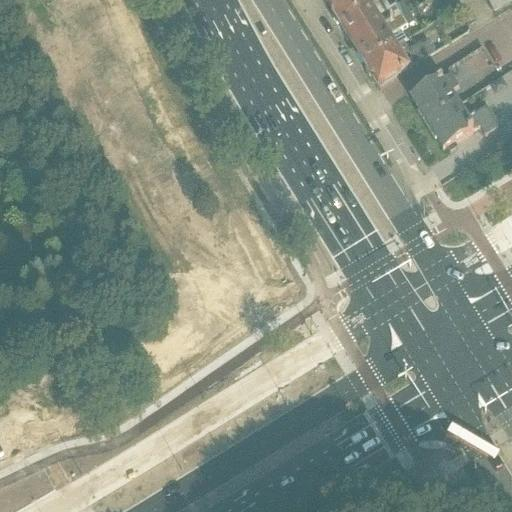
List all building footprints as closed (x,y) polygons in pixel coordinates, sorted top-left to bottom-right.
[(340,0),(328,8),(332,16),(332,17),(334,20),(333,23),(336,28),(339,29),(340,29),(370,11),(363,0),(340,0)] [(511,0),(484,0),(494,16),(511,5),(511,0)] [(370,11),(340,29),(352,50),(401,20),(408,16),(401,5),(390,12),(384,2),(370,11)] [(401,20),(352,50),(365,70),(395,51),(405,46),(407,44),(407,43),(405,41),(401,34),(414,25),(408,16),(401,20)] [(366,71),(365,75),(368,79),(371,80),(373,83),(374,83),(379,91),(380,90),(396,80),(426,61),(420,50),(411,56),(401,61),(395,51),(365,70),(366,71)] [(425,128),(426,129),(456,110),(448,98),(457,92),(449,79),(410,104),(410,105),(412,104),(426,127),(425,128)] [(456,110),(426,129),(427,129),(442,152),(440,153),(442,154),(478,131),(480,130),(485,139),(497,132),(485,112),(483,113),(474,118),(473,116),(464,122),(456,110)] [(40,385),(20,394),(40,438),(61,429),(40,385)]
